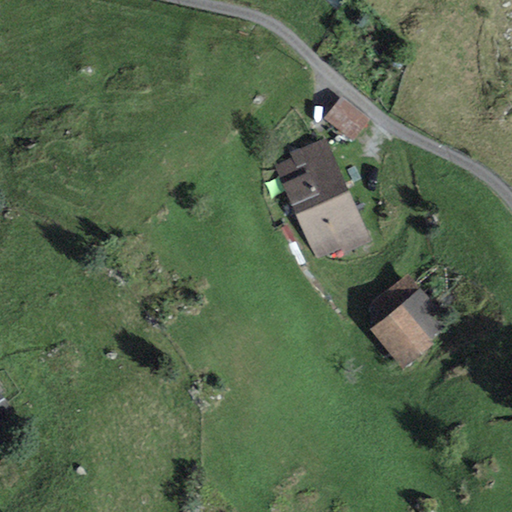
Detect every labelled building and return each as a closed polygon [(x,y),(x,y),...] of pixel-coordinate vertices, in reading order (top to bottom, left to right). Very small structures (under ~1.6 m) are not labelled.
[(342,100),(329,117),(351,135),(365,118),(342,100)] [(276,166),(298,216),(345,195),(322,142),(293,155),(294,158),(276,166)] [(362,231),(345,195),(298,216),(315,252),(319,256),(341,246),(343,250),(370,238),(366,229),(362,231)] [(379,314),(397,300),(428,340),(445,325),(413,287),(400,297),(392,288),(372,304),(379,314)] [(407,356),(428,340),(397,300),(379,314),(376,317),(407,356)]
